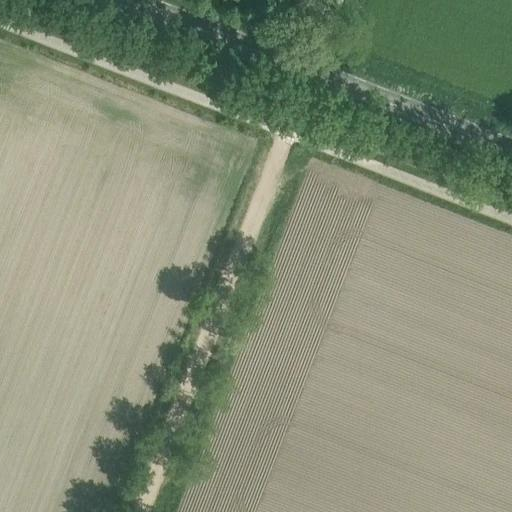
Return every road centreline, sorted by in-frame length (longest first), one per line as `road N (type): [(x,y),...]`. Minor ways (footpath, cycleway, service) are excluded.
road 1 (track): [(144,511),(309,80)]
road 2 (tertiary): [(309,80),(101,0)]
road 3 (tertiary): [(511,158),(309,80)]
